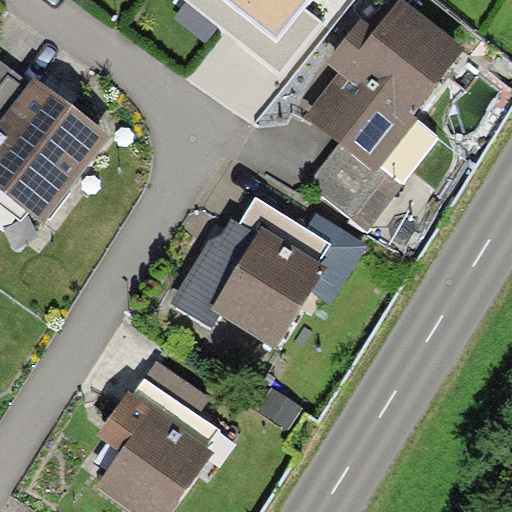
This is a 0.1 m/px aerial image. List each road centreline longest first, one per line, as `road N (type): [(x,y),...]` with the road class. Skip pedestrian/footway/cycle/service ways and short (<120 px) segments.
road 1 (residential): [(0,473),(187,184),(206,113),(48,0)]
road 2 (secondary): [(332,511),(511,210)]
